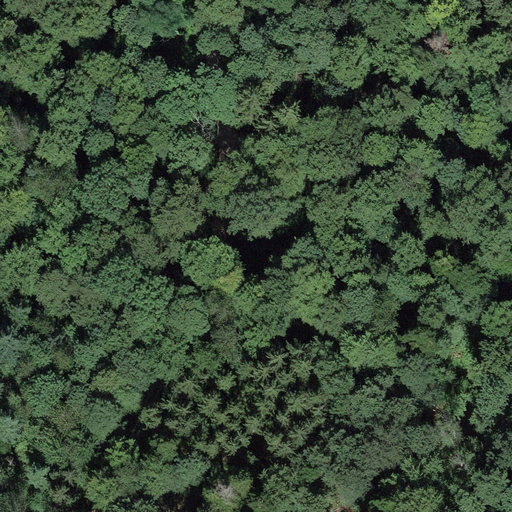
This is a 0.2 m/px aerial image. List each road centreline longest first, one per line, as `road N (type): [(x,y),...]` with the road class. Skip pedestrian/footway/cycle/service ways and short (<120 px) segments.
road 1 (track): [(204,0),(223,214),(214,254),(100,511)]
road 2 (track): [(369,0),(380,81),(349,136),(310,155),(255,154),(218,143)]
road 3 (track): [(158,380),(423,314)]
road 4 (track): [(0,268),(222,188)]
road 5 (track): [(511,321),(457,408),(375,511)]
